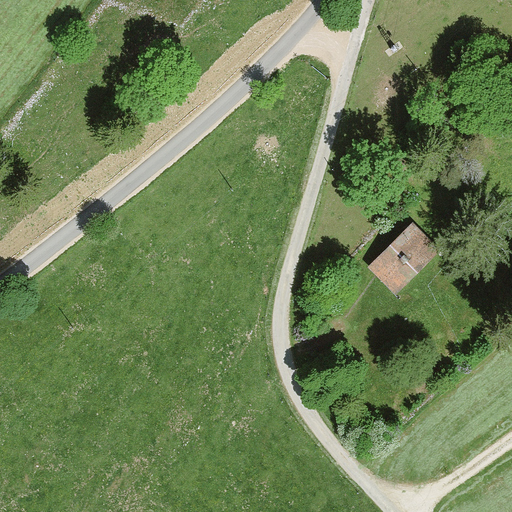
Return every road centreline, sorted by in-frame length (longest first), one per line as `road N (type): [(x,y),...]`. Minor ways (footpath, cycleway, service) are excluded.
road 1 (unclassified): [(350,61),(297,242),(284,352),(317,421),(396,511)]
road 2 (unclassified): [(0,290),(301,31)]
road 3 (track): [(511,439),(405,511)]
